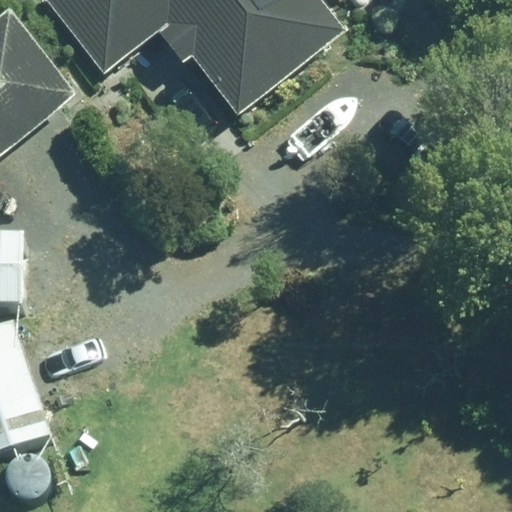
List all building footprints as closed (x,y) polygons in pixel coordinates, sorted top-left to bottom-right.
[(49,0),(41,6),(103,87),(154,47),(180,80),(189,74),(233,131),(342,47),(305,0),(49,0)] [(0,167),(69,112),(2,28),(0,29),(0,167)] [(14,252),(0,251),(0,328),(9,329),(14,252)] [(16,344),(0,349),(0,465),(50,448),(16,344)] [(29,459),(0,476),(0,505),(4,511),(39,511),(56,502),(29,459)]
